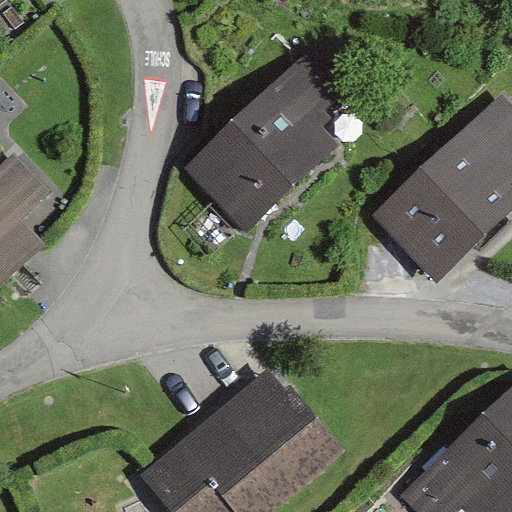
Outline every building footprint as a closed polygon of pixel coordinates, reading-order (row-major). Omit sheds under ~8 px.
[(369,90),(326,47),(202,167),(270,237),(364,145),(339,119),(369,90)] [(511,95),(391,216),(460,285),(511,233),(511,95)] [(22,150),(0,171),(0,314),(67,250),(41,222),(67,197),(22,150)] [(285,511),(358,452),(284,362),(146,477),(174,511),(285,511)] [(508,511),(511,510),(511,380),(390,490),(410,511),(447,511),(458,502),(467,511),(508,511)]
